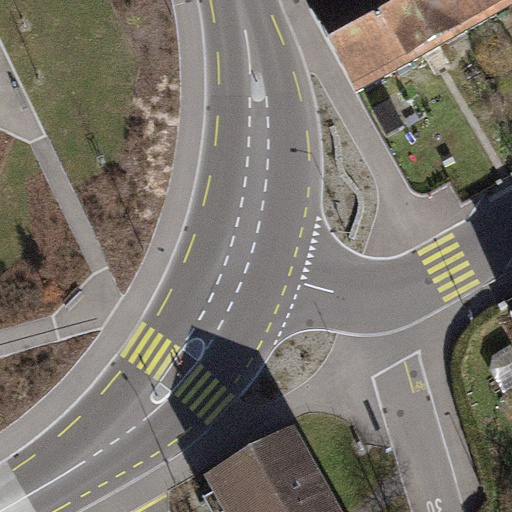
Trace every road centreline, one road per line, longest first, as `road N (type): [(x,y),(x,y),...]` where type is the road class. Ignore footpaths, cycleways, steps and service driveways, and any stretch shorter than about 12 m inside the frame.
road 1 (secondary): [(0,511),(114,444),(182,372),(243,262)]
road 2 (secondary): [(243,0),(265,153),(243,262)]
road 3 (residential): [(389,290),(440,511)]
road 4 (residential): [(243,262),(389,290)]
road 5 (residential): [(389,290),(511,224)]
